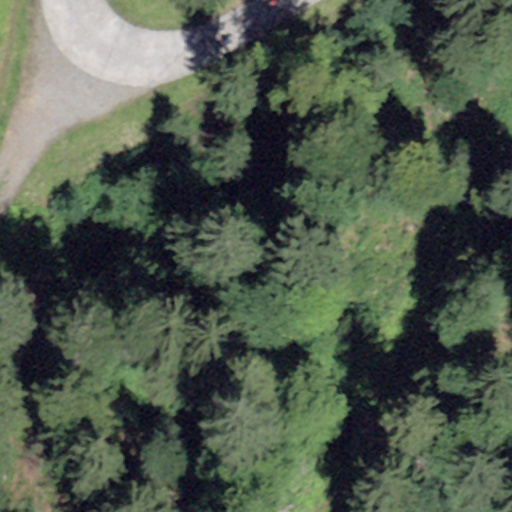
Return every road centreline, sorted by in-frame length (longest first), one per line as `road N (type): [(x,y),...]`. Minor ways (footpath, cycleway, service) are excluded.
road 1 (track): [(348,511),(511,169)]
road 2 (track): [(75,0),(105,44),(151,56),(216,42),(303,0)]
road 3 (track): [(0,193),(88,27)]
